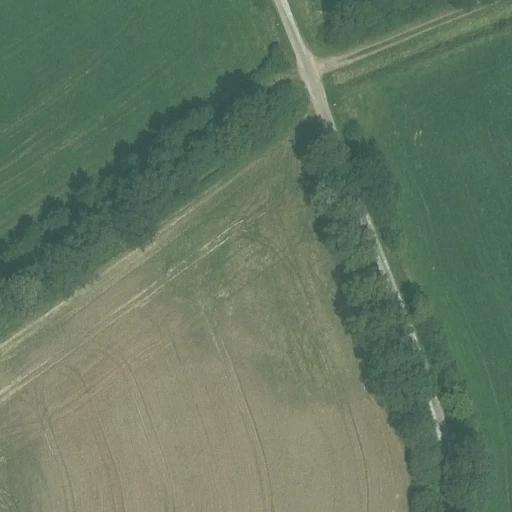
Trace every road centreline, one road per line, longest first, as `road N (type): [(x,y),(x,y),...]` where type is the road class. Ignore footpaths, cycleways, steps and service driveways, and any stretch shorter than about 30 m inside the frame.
road 1 (residential): [(304,52),(435,408),(445,511)]
road 2 (track): [(304,52),(0,257)]
road 3 (unclassified): [(304,52),(441,0)]
